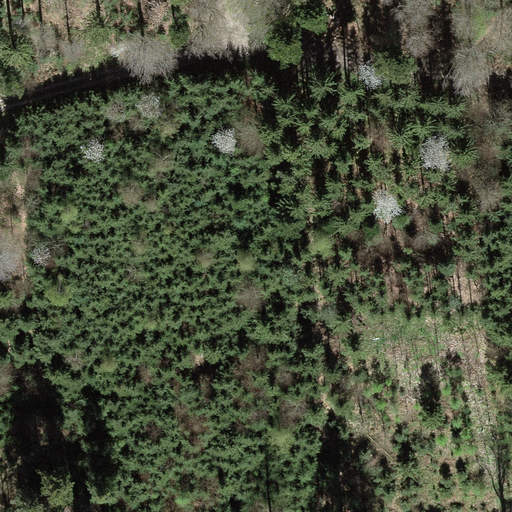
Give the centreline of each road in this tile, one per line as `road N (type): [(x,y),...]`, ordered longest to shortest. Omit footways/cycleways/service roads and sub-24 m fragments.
road 1 (track): [(254,54),(0,108)]
road 2 (track): [(511,81),(254,54)]
